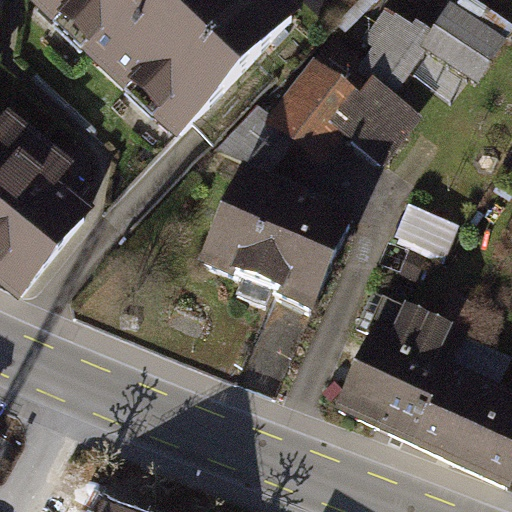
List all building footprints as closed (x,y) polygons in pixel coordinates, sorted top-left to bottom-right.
[(302,21),(279,0),(41,0),(31,11),(180,151),(302,21)] [(511,34),(511,19),(482,0),(456,0),(429,42),(378,7),(340,62),(399,102),(429,58),(475,89),(511,34)] [(354,104),(311,72),(267,130),(320,171),(342,141),(384,173),(421,124),(369,85),(354,104)] [(0,286),(19,302),(83,222),(52,197),(70,175),(0,118),(0,286)] [(358,224),(243,175),(199,278),(313,328),(358,224)] [(459,233),(411,212),(397,244),(445,265),(459,233)] [(388,352),(373,345),(339,419),(511,498),(511,496),(511,405),(455,379),(473,341),(408,312),(388,352)]
